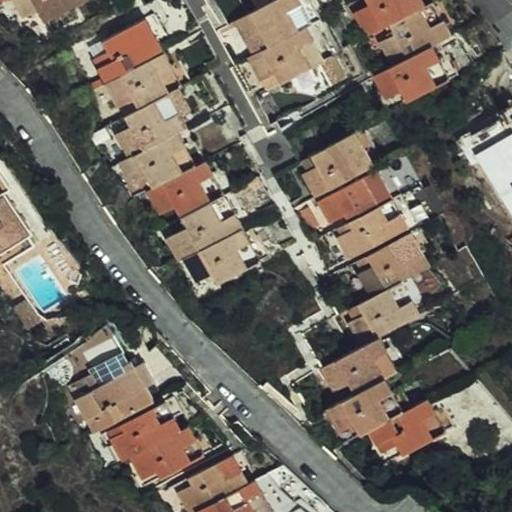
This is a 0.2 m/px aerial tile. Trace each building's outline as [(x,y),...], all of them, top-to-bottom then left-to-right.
[(7,0),(12,9),(28,1),(32,9),(49,0),(7,0)] [(232,33),(246,25),(252,35),(289,16),(298,11),(291,0),(235,0),(219,9),(232,33)] [(371,14),(395,0),(342,0),(337,3),(350,26),(371,14)] [(377,25),(362,33),(376,58),(415,36),(434,25),(418,0),(395,0),(371,14),(377,25)] [(88,76),(145,46),(127,14),(86,36),(91,46),(76,54),(88,76)] [(289,16),(252,35),(231,47),(244,69),(258,62),(264,73),(307,49),(289,16)] [(385,83),(391,95),(444,66),(433,48),(425,53),(415,36),(376,58),(357,67),(369,90),(385,83)] [(163,80),(145,46),(88,76),(101,100),(116,92),(122,102),(152,86),(163,80)] [(116,119),(101,128),(114,152),(164,125),(171,121),(152,86),(122,102),(111,108),(116,119)] [(257,95),(245,102),(254,117),(266,110),(257,95)] [(483,103),(455,121),(511,209),(511,127),(503,113),(494,118),(483,103)] [(301,187),(358,156),(339,122),(296,146),(302,156),(288,164),(301,187)] [(120,180),(135,172),(141,182),(182,159),(164,125),(114,152),(107,156),(120,180)] [(147,209),(160,202),(166,212),(208,189),(189,155),(182,159),(141,182),(134,186),(147,209)] [(333,214),(377,190),(361,162),(305,193),(316,214),(330,208),(333,214)] [(171,255),(226,223),(208,189),(166,212),(172,223),(152,234),(165,258),(171,255)] [(377,190),(333,214),(337,221),(324,228),(336,249),(392,219),(377,190)] [(0,235),(12,228),(16,226),(0,200),(0,235)] [(203,280),(245,257),(226,223),(171,255),(184,278),(198,270),(203,280)] [(357,289),(386,273),(413,258),(395,225),(353,249),(359,259),(345,267),(357,289)] [(0,247),(17,237),(12,228),(0,235),(0,247)] [(350,307),(335,315),(348,339),(364,330),(405,307),(386,273),(357,289),(344,296),(350,307)] [(319,385),(334,376),(340,387),(368,372),(383,364),(364,330),(348,339),(307,362),(319,385)] [(144,339),(124,356),(173,407),(192,389),(144,339)] [(120,363),(78,386),(83,396),(69,404),(82,429),(139,398),(120,363)] [(337,418),(343,429),(355,423),(387,406),(368,372),(340,387),(311,403),(323,426),(337,418)] [(387,406),(355,423),(368,446),(383,438),(389,449),(431,425),(412,392),(387,406)] [(118,453),(167,425),(152,398),(111,421),(114,427),(99,435),(111,457),(118,453)] [(214,452),(219,450),(240,437),(220,418),(200,429),(214,452)] [(175,421),(167,425),(118,453),(130,476),(146,467),(149,473),(191,449),(175,421)] [(185,506),(235,479),(219,450),(214,452),(178,473),(181,477),(166,486),(179,509),(185,506)] [(251,511),(261,507),(242,475),(235,479),(185,506),(189,511),(251,511)]
